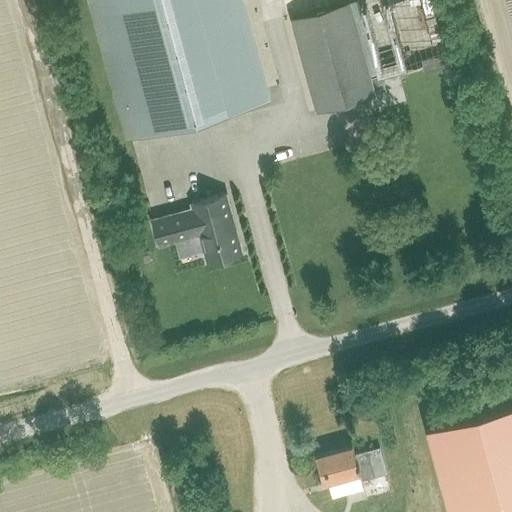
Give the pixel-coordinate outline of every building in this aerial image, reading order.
[(88,0),(125,139),(270,101),(242,0),(88,0)] [(291,17),(317,111),(388,92),(383,75),(372,78),(351,1),(291,17)] [(207,262),(242,253),(226,193),(191,202),(193,208),(152,219),(159,244),(200,233),(207,262)] [(511,511),(511,399),(425,424),(449,511),(511,511)] [(387,472),(379,445),(355,452),(352,444),(316,454),(324,481),(359,472),(361,479),(387,472)] [(343,502),(355,502),(354,483),(342,483),(343,502)]
